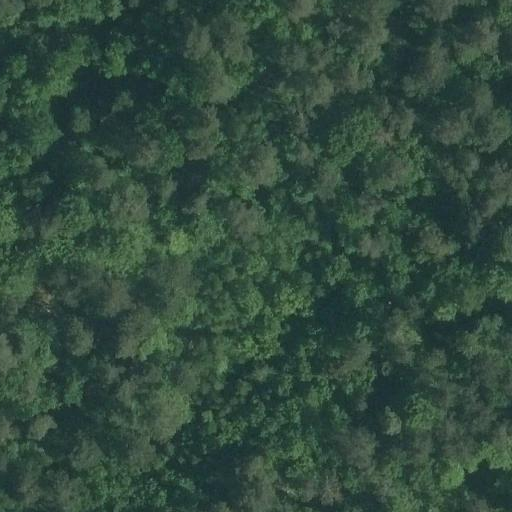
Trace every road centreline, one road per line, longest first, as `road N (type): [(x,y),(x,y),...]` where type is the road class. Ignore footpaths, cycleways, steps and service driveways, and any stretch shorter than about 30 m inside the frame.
road 1 (track): [(0,176),(134,100),(219,0)]
road 2 (track): [(511,95),(400,0)]
